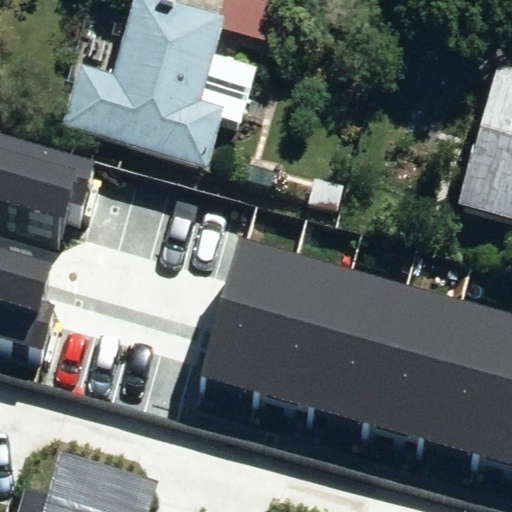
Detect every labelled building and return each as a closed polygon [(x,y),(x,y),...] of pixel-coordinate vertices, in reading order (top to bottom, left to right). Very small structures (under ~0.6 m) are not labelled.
[(66,139),(206,178),(223,120),(202,114),(225,29),(138,5),(115,89),(82,80),(66,139)] [(469,216),(511,227),(511,86),(504,84),(469,216)] [(311,210),(339,218),(345,197),(316,189),(311,210)] [(338,329),(432,357),(453,282),(360,255),(338,329)] [(65,380),(243,431),(278,305),(123,261),(109,310),(87,304),(65,380)] [(154,511),(160,494),(63,466),(50,511),(27,505),(25,511),(154,511)] [(251,511),(382,511),(383,510),(261,477),(251,511)]
